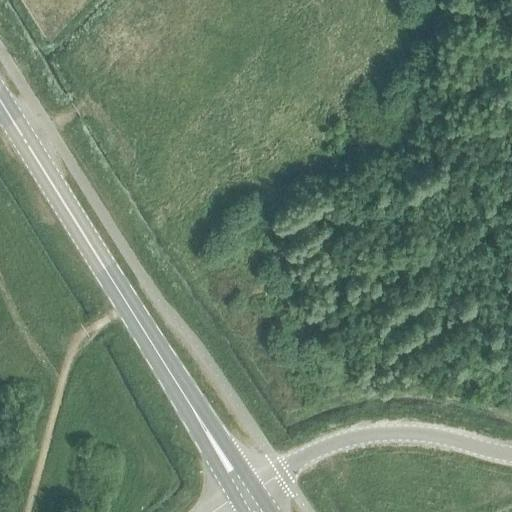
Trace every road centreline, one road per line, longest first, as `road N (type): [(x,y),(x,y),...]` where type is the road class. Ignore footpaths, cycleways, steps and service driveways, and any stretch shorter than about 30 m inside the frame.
road 1 (tertiary): [(243,494),(0,105)]
road 2 (unclassified): [(243,494),(352,438),(436,437),(511,455)]
